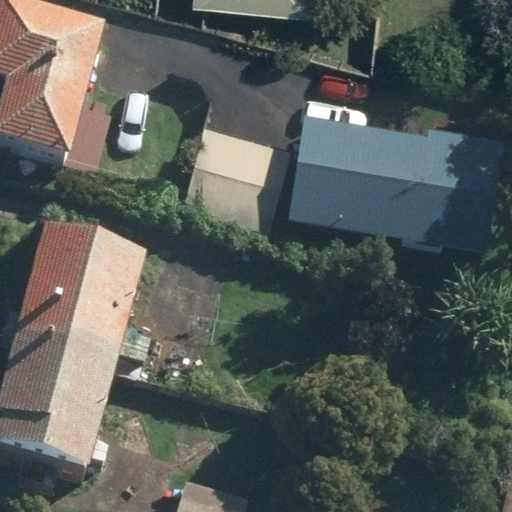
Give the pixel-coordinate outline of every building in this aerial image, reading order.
[(103,52),(0,21),(0,105),(4,107),(0,118),(0,162),(64,182),(103,52)] [(422,150),(296,133),(281,244),(486,272),(502,150),(423,139),(422,150)] [(287,164),(200,141),(182,209),(269,232),(287,164)] [(138,275),(40,252),(0,427),(0,470),(89,491),(138,275)] [(246,511),(248,506),(181,489),(175,511),(246,511)]
